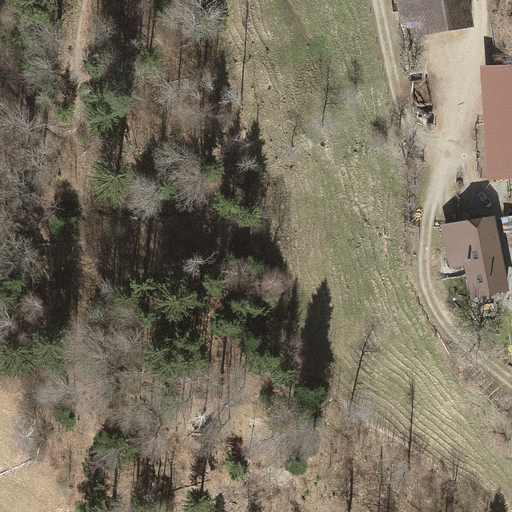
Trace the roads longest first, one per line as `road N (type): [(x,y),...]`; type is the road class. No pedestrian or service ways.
road 1 (track): [(452,155),(425,240),(430,306),(511,387)]
road 2 (track): [(92,0),(84,63),(89,116),(71,139),(51,133),(0,63)]
road 3 (track): [(452,155),(412,136),(397,105),(379,0)]
road 4 (track): [(464,0),(469,139),(452,155)]
